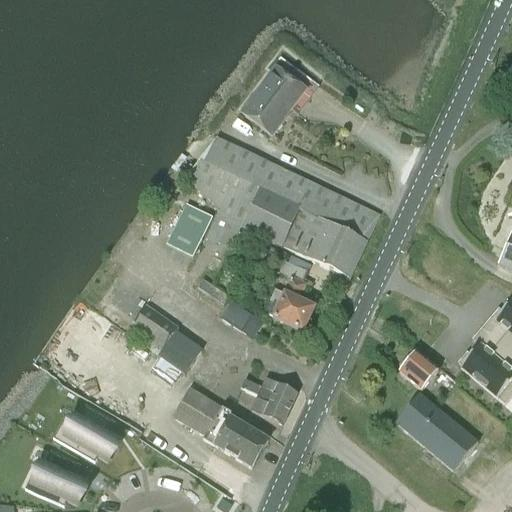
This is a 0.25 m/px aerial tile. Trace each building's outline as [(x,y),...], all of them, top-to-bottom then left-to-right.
[(270,138),(290,112),(298,117),(319,89),(280,60),(272,70),(275,72),(242,116),(270,138)] [(349,282),(367,244),(366,244),(378,218),(216,141),(184,183),(219,212),(206,240),(230,251),(240,231),(311,264),(349,282)] [(192,262),(212,221),(185,209),(166,249),(192,262)] [(511,232),(498,266),(511,271),(511,232)] [(274,293),(270,304),(267,303),(261,316),(271,321),(302,336),(314,311),(298,303),(305,288),(302,286),(307,275),(284,264),(278,276),(290,281),(283,297),(274,293)] [(511,302),(495,323),(507,333),(497,344),(511,356),(511,302)] [(220,320),(231,327),(252,342),(263,326),(231,304),(220,320)] [(164,351),(159,359),(178,374),(184,378),(201,353),(175,335),(178,331),(145,308),(131,328),(164,351)] [(466,356),(458,365),(461,368),(460,370),(503,406),(511,395),(511,376),(506,372),(511,364),(511,356),(497,344),(488,356),(478,348),(469,359),(466,356)] [(420,394),(437,374),(415,355),(398,376),(420,394)] [(244,384),(240,392),(257,400),(251,414),(282,428),(296,398),(265,383),(261,391),(244,384)] [(251,472),(259,458),(267,444),(230,422),(233,418),(221,411),(221,412),(190,394),(173,422),(204,440),(202,443),(251,472)] [(396,427),(452,475),(477,446),(420,398),(396,427)] [(63,425),(52,443),(94,467),(97,462),(108,469),(122,445),(107,437),(113,427),(85,411),(79,420),(74,418),(68,428),(63,425)] [(36,472),(26,495),(64,511),(66,506),(77,510),(87,486),(75,481),(81,469),(52,456),(46,468),(41,466),(38,473),(36,472)]
